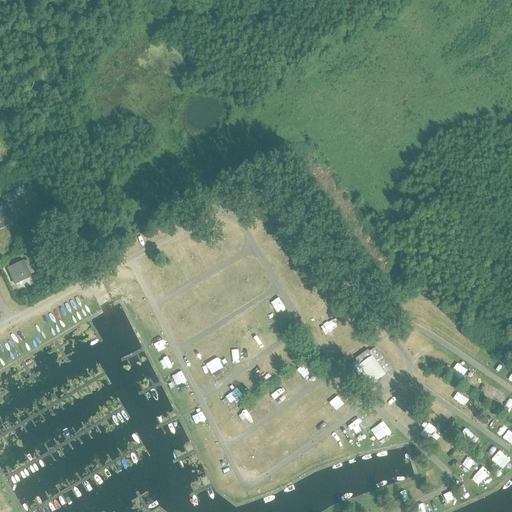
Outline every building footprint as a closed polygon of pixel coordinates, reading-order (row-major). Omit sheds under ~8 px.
[(138,184),(141,192),(152,188),(149,180),(138,184)] [(18,196),(28,192),(25,184),(16,187),(18,196)] [(1,197),(5,204),(17,198),(14,191),(1,197)] [(0,207),(0,227),(13,222),(5,205),(0,207)] [(28,260),(23,262),(12,267),(7,269),(11,277),(13,275),(17,283),(31,276),(26,265),(30,264),(28,260)] [(293,286),(305,281),(302,273),(290,278),(293,286)] [(243,291),(231,300),(236,307),(248,299),(243,291)] [(237,307),(241,315),(256,308),(252,299),(237,307)] [(148,331),(152,329),(156,337),(162,334),(154,319),(144,323),(148,331)] [(164,357),(171,354),(166,343),(159,347),(164,357)] [(357,361),(350,366),(366,388),(372,383),(371,382),(384,373),(385,374),(391,369),(376,348),(369,353),(368,351),(355,359),(357,361)] [(505,360),(502,367),(508,371),(511,364),(505,360)] [(461,389),(459,393),(470,398),(472,394),(461,389)] [(273,402),(279,398),(275,390),(268,393),(273,402)] [(181,399),(185,408),(198,402),(194,394),(181,399)] [(397,398),(393,407),(402,412),(406,403),(397,398)] [(316,412),(319,422),(331,418),(328,408),(316,412)] [(193,414),(197,425),(207,422),(203,410),(193,414)] [(405,417),(412,424),(419,418),(412,411),(405,417)] [(448,428),(455,416),(450,413),(442,424),(448,428)] [(384,429),(391,422),(386,418),(380,424),(384,429)] [(350,439),(359,433),(352,420),(342,426),(350,439)] [(423,437),(435,426),(428,420),(417,431),(423,437)] [(211,429),(201,433),(207,445),(217,440),(211,429)] [(322,439),(331,452),(337,448),(332,440),(334,438),(331,433),(322,439)] [(213,468),(218,477),(227,472),(221,463),(213,468)] [(486,463),(475,473),(481,479),(492,469),(486,463)] [(466,494),(474,488),(464,476),(456,483),(466,494)] [(376,493),(380,500),(388,496),(385,489),(376,493)] [(420,503),(423,511),(424,511),(433,509),(429,499),(420,503)]
